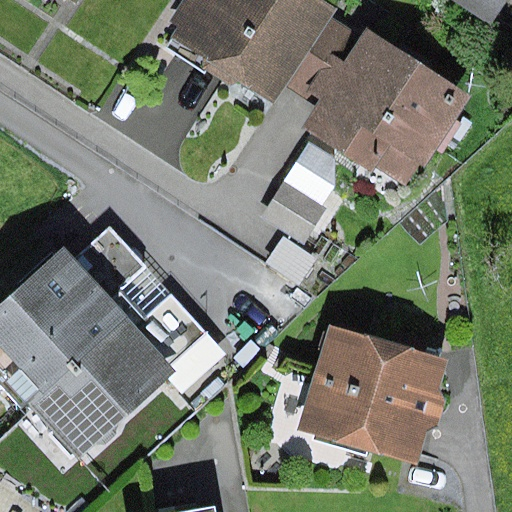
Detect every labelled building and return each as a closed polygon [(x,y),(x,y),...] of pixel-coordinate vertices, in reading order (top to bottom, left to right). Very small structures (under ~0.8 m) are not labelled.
[(318,0),(210,0),(191,30),(283,89),(334,10),(318,0)] [(507,0),(467,0),(496,18),(507,0)] [(370,41),(320,122),(376,156),(383,144),(420,166),(462,97),(370,41)] [(279,206),(265,229),(295,247),(309,223),(279,206)] [(69,249),(0,309),(0,386),(20,409),(33,400),(122,314),(100,294),(132,266),(110,241),(83,264),(69,249)] [(122,314),(33,400),(88,457),(178,371),(171,364),(205,332),(171,297),(137,329),(122,314)] [(445,359),(338,325),(306,425),(413,459),(445,359)]
